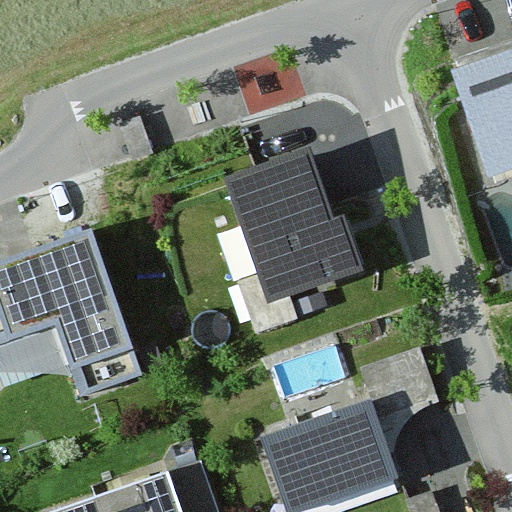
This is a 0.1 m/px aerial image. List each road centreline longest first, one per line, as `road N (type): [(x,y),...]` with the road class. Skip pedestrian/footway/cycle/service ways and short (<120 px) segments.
road 1 (residential): [(348,4),(511,442)]
road 2 (residential): [(0,172),(41,150),(56,104),(348,4)]
